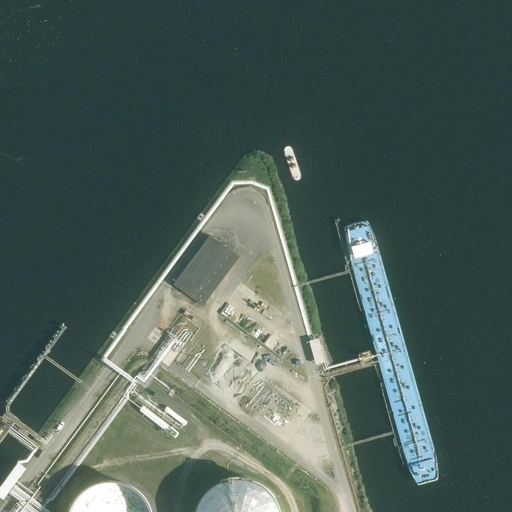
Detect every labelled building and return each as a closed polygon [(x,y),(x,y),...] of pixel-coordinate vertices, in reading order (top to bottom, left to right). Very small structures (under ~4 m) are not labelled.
[(201,282),(227,248),(211,236),(175,284),(191,296),(202,305),(213,291),(201,282)] [(213,291),(202,305),(203,306),(240,257),(227,247),(227,248),(201,282),(213,291)] [(242,288),(253,297),(257,292),(245,284),(242,288)] [(320,338),(309,341),(316,364),(326,362),(320,338)] [(179,432),(144,405),(143,405),(142,406),(141,407),(140,408),(140,409),(140,410),(140,411),(175,438),(176,437),(177,437),(178,436),(179,435),(179,434),(179,433),(179,432)] [(187,422),(168,406),(167,406),(166,407),(165,408),(165,409),(164,410),(184,425),(185,425),(186,425),(187,424),(187,423),(187,422)] [(27,469),(19,462),(0,487),(0,496),(4,499),(27,469)] [(215,486),(213,488),(210,490),(209,492),(207,494),(206,495),(204,497),(203,499),(202,501),(201,503),(201,504),(200,507),(199,509),(199,510),(198,511),(280,511),(280,510),(280,509),(279,506),(278,504),(277,502),(276,499),(274,496),(272,493),(270,492),(268,489),(265,487),(262,485),(260,484),(257,482),(254,481),(251,480),(247,479),(245,479),(243,479),(240,478),(237,479),(233,479),(230,480),(227,480),(223,482),(220,483),(218,484),(215,486)] [(152,511),(151,509),(151,507),(150,505),(149,503),(148,501),(146,499),(145,497),(143,495),(141,493),(139,491),(138,490),(136,488),(134,487),(132,486),(129,484),(127,483),(123,482),(121,482),(119,481),(117,481),(115,481),(112,481),(109,481),(106,481),(104,481),(102,482),(99,482),(97,483),(95,484),(93,485),(91,486),(89,487),(87,489),(84,491),(83,492),(81,494),(79,496),(77,498),(76,500),(75,502),(74,504),(73,506),(72,508),(71,511),(70,511),(152,511)]
